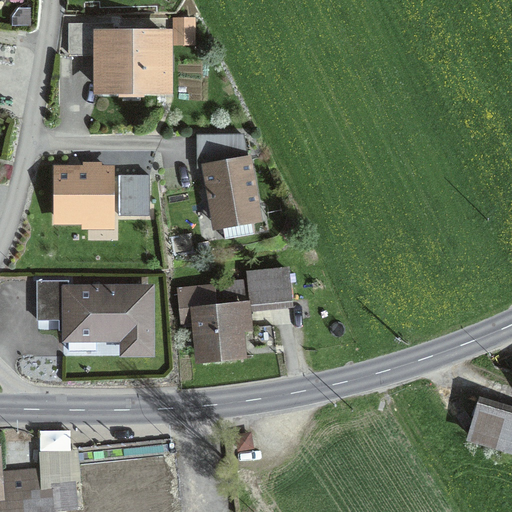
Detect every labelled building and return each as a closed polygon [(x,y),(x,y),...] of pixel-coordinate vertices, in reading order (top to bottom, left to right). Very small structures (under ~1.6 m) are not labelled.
[(69,54),(99,54),(100,89),(166,89),(166,34),(112,34),(112,24),(69,24),(69,54)] [(257,214),(247,160),(235,162),(234,149),(228,149),(228,135),(199,136),(199,163),(205,162),(206,167),(216,221),(257,214)] [(109,170),(58,170),(58,219),(109,219),(109,170)] [(149,175),(119,175),(119,215),(149,215),(149,175)] [(248,273),(251,304),(290,301),(287,270),(248,273)] [(38,320),(62,319),(62,313),(68,313),(68,336),(69,336),(69,350),(92,350),(96,347),(96,336),(126,335),(126,350),(148,350),(148,290),(68,291),(68,281),(38,281),(38,320)] [(243,282),(178,288),(182,322),(192,321),(190,307),(215,305),(214,297),(245,294),(243,282)] [(201,355),(240,351),(238,329),(248,328),(246,308),(197,313),(201,355)] [(511,412),(482,404),(472,438),(511,449),(511,412)] [(40,490),(38,469),(0,472),(0,511),(56,511),(64,511),(63,509),(77,507),(74,482),(48,485),(48,490),(40,490)]
